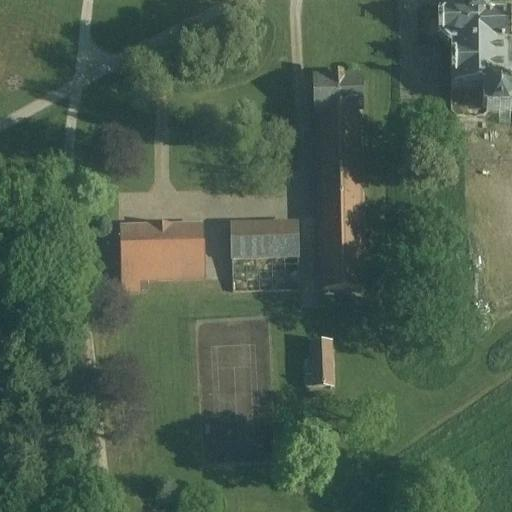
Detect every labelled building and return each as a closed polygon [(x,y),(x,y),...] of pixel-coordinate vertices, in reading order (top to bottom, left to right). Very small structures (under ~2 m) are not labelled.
[(496,75),(497,98),(511,98),(511,26),(511,19),(511,18),(511,17),(511,16),(510,17),(485,17),(485,7),(483,5),(473,6),(472,5),(470,7),(471,8),(470,9),(456,9),(455,8),(454,10),(450,10),(443,18),(443,37),(451,45),(455,45),(455,75),(496,75)] [(364,292),(359,81),(317,82),(323,293),(364,292)] [(479,204),(479,214),(496,214),(496,204),(479,204)] [(232,228),(233,295),(299,294),(298,227),(232,228)] [(203,229),(122,231),(123,293),(140,293),(140,283),(204,282),(203,229)] [(312,382),(305,382),(305,396),(335,395),(334,350),(311,350),(312,382)]
